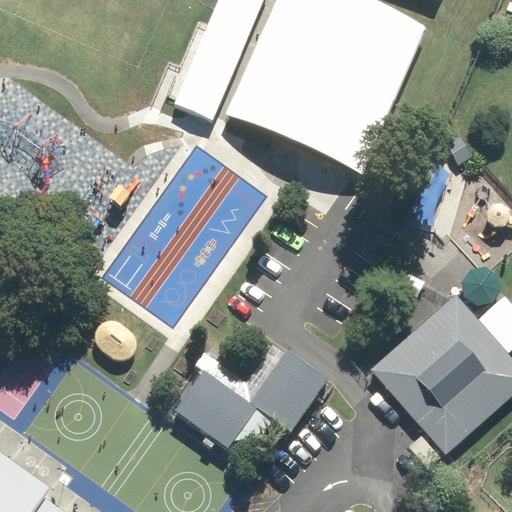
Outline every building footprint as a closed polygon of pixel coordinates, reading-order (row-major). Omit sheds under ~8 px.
[(219,0),(174,108),(207,122),(257,0),(219,0)] [(431,29),(363,0),(282,0),(230,121),(366,179),(431,29)] [(511,400),(511,366),(456,301),(366,376),(439,462),(511,400)] [(171,418),(226,453),(231,444),(258,446),(271,427),(292,441),(330,383),(271,345),(245,385),(208,361),(171,418)] [(45,490),(0,457),(0,511),(54,511),(38,500),(45,490)]
